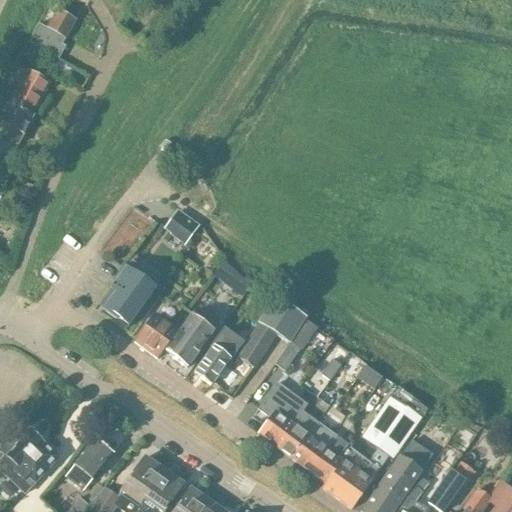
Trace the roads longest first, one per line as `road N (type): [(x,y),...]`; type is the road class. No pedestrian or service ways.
road 1 (residential): [(48,318),(107,336),(346,511)]
road 2 (unclassified): [(32,340),(282,511)]
road 3 (residential): [(0,318),(64,142),(123,46)]
road 4 (residential): [(48,318),(159,153)]
